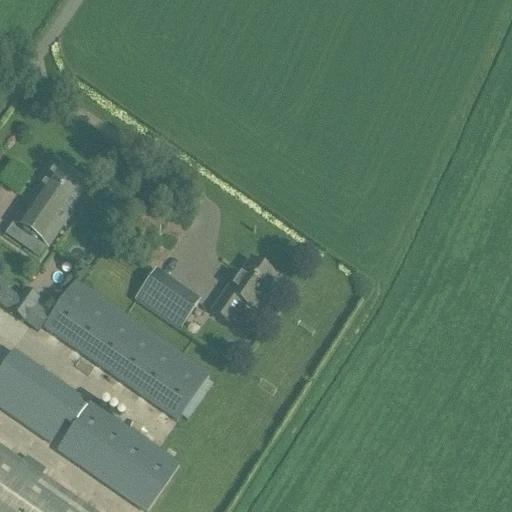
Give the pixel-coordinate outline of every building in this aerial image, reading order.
[(35,192),(18,217),(52,241),(69,216),(66,213),(83,189),(55,169),(38,194),(35,192)] [(238,275),(211,315),(229,327),(242,308),(251,314),(275,280),(250,262),(240,277),(238,275)] [(154,275),(135,303),(178,333),(197,306),(154,275)] [(0,280),(0,306),(8,312),(19,297),(5,289),(7,285),(0,280)] [(75,282),(42,329),(177,424),(210,377),(75,282)] [(13,354),(0,372),(0,410),(50,445),(81,401),(13,354)] [(89,404),(56,451),(143,511),(147,511),(179,467),(89,404)] [(0,450),(0,511),(88,511),(41,479),(45,472),(26,459),(21,465),(0,450)] [(196,511),(191,503),(176,511),(196,511)]
